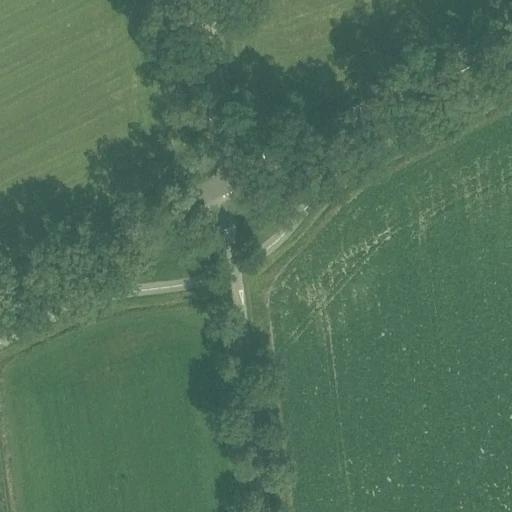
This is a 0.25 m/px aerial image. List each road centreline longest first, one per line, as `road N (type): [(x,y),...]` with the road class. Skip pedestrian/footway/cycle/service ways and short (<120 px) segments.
road 1 (unclassified): [(269,511),(228,188)]
road 2 (secondary): [(228,188),(511,39)]
road 3 (secondary): [(0,304),(228,188)]
road 4 (track): [(228,188),(200,0)]
